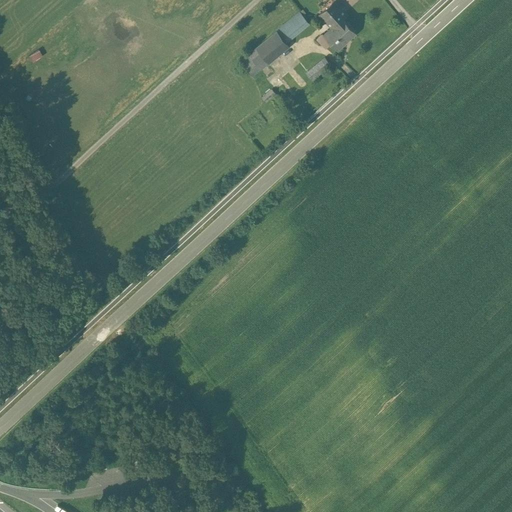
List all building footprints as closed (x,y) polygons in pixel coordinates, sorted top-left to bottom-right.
[(334,1),(320,14),(332,28),(342,18),(342,19),(347,15),(334,1)] [(300,12),(276,31),(286,43),(309,24),(300,12)] [(332,28),(324,35),(337,49),(341,46),(355,33),(342,19),(342,18),(332,28)] [(286,43),(276,31),(258,46),(256,47),(269,62),(269,63),(289,46),(286,43)] [(256,47),(241,60),(253,75),(269,62),(256,47)] [(325,57),(306,72),(312,80),(331,64),(325,57)] [(299,64),(282,78),(304,106),(322,91),(312,80),(306,72),(299,64)] [(272,90),(262,98),(266,102),(276,94),(272,90)]
